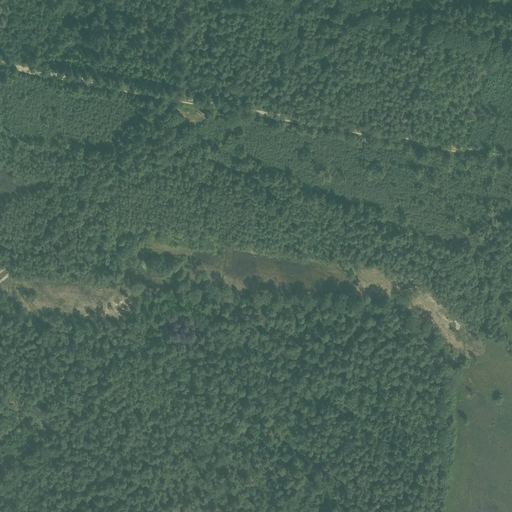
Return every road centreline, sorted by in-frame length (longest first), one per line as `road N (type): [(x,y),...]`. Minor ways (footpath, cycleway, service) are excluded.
road 1 (track): [(511,159),(170,97)]
road 2 (track): [(170,97),(0,63)]
